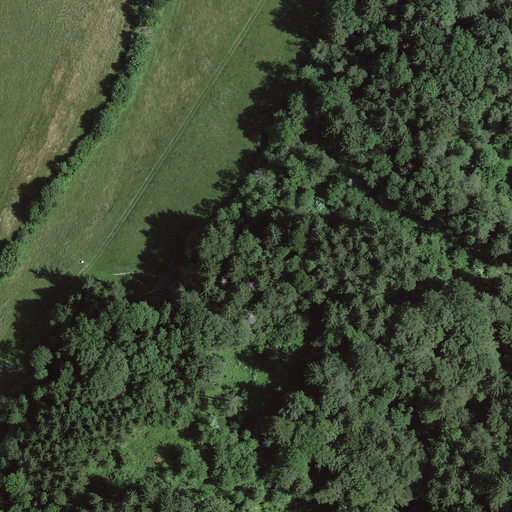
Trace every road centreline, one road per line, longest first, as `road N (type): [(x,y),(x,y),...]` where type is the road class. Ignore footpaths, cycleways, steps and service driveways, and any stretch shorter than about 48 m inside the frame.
road 1 (track): [(265,0),(82,273),(27,370)]
road 2 (track): [(0,359),(127,392)]
